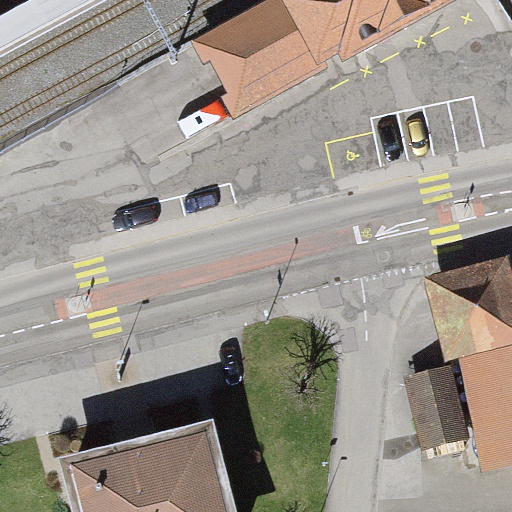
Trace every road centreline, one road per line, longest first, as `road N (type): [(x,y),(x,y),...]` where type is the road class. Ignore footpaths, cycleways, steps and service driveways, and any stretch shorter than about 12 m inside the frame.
road 1 (secondary): [(0,324),(352,236)]
road 2 (residential): [(352,236),(363,337),(344,511)]
road 3 (secondary): [(352,236),(511,203)]
